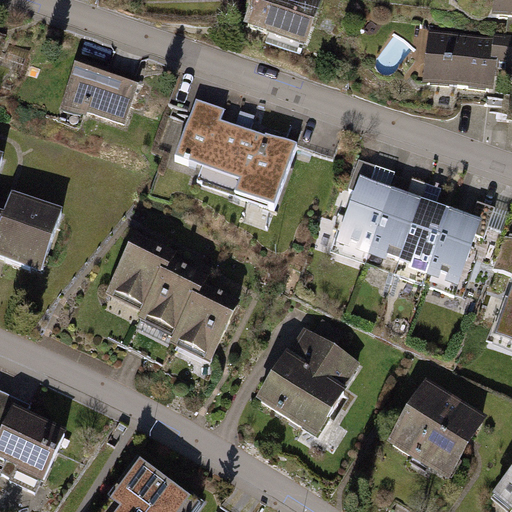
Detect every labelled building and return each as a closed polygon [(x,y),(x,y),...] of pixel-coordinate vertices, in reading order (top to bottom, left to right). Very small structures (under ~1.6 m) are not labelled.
[(313,0),(252,0),(243,27),(305,49),(321,3),(313,0)] [(431,40),(428,84),(511,91),(511,0),(509,0),(506,46),(431,40)] [(127,140),(145,96),(88,72),(70,116),(127,140)] [(198,106),(181,165),(221,177),(220,182),(253,191),(248,208),(279,217),(297,155),(258,144),(260,138),(225,128),(229,115),(198,106)] [(0,266),(46,283),(69,220),(21,203),(11,232),(0,227),(0,182),(7,164),(0,161),(0,266)] [(486,230),(364,186),(338,256),(460,300),(486,230)] [(511,241),(501,238),(491,270),(511,276),(511,241)] [(143,250),(119,298),(157,317),(152,325),(188,343),(183,355),(218,373),(243,323),(206,304),(210,295),(179,280),(184,270),(143,250)] [(511,281),(501,311),(511,314),(511,281)] [(511,314),(501,311),(493,336),(511,342),(511,314)] [(311,342),(268,406),(327,446),(370,382),(311,342)] [(439,394),(400,447),(456,487),(494,433),(439,394)] [(0,408),(0,442),(5,444),(0,457),(0,466),(47,485),(63,445),(18,427),(22,417),(0,408)] [(104,511),(192,511),(194,510),(137,468),(104,511)] [(511,488),(502,501),(511,509),(511,488)]
